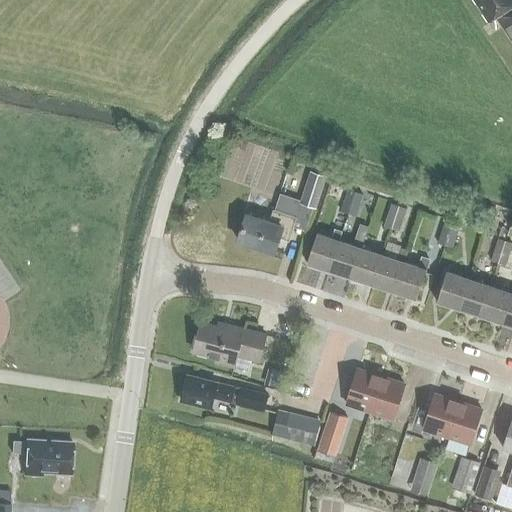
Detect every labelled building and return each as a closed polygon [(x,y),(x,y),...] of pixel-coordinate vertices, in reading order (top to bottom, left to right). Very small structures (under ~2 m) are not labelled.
[(511,0),(471,0),(487,23),(495,18),(511,43),(511,0)] [(328,169),(312,164),(299,204),(315,210),(327,177),(325,177),(328,169)] [(361,196),(347,191),(343,202),(357,207),(361,196)] [(290,231),(294,218),(293,217),(296,207),(276,201),(273,212),(272,211),(268,222),(245,215),(237,242),(273,253),(281,228),(290,231)] [(354,218),(357,207),(343,202),(339,213),(354,218)] [(390,205),(386,216),(401,221),(404,210),(390,205)] [(397,232),(401,221),(386,216),(383,228),(397,232)] [(454,239),(457,228),(443,223),(439,234),(454,239)] [(341,232),(333,229),(330,238),(316,233),(305,265),(327,273),(338,241),(341,232)] [(327,273),(349,280),(360,248),(363,237),(355,234),(351,245),(338,241),(327,273)] [(439,234),(436,245),(450,250),(454,239),(439,234)] [(496,240),(492,251),(507,256),(510,245),(496,240)] [(371,287),(381,255),(360,248),(349,280),(371,287)] [(396,260),(381,255),(371,287),(392,294),(403,263),(407,252),(399,249),(396,260)] [(507,256),(492,251),(489,262),(503,267),(507,256)] [(417,267),(403,263),(392,294),(415,302),(425,270),(428,261),(420,258),(417,267)] [(435,304),(457,311),(467,280),(445,272),(435,304)] [(457,311),(479,318),(489,287),(467,280),(457,311)] [(500,325),(510,294),(489,287),(479,318),(500,325)] [(511,294),(510,294),(500,325),(511,328),(511,294)] [(191,354),(216,360),(215,364),(234,369),(237,358),(259,364),(266,335),(218,322),(217,326),(200,322),(191,354)] [(271,369),(269,384),(283,386),(285,371),(271,369)] [(345,405),(368,413),(380,377),(356,370),(345,405)] [(179,401),(209,409),(212,398),(229,403),(229,404),(262,412),(266,396),(233,387),(233,388),(186,376),(179,401)] [(403,385),(380,377),(368,413),(391,420),(403,385)] [(422,430),(445,438),(457,403),(433,395),(422,430)] [(457,403),(445,438),(468,446),(480,410),(457,403)] [(347,418),(329,412),(316,450),(334,457),(347,418)] [(282,439),(313,447),(318,425),(287,417),(282,439)] [(511,470),(511,472),(507,487),(511,489),(511,421),(510,421),(501,450),(511,453),(511,468),(511,470)] [(25,455),(24,475),(41,476),(41,473),(70,475),(72,443),(26,440),(26,443),(12,442),(12,454),(25,455)] [(479,463),(461,457),(451,488),(469,494),(479,463)] [(425,460),(416,487),(429,491),(437,464),(425,460)] [(496,470),(482,466),(473,495),(487,499),(496,470)] [(0,511),(9,511),(10,504),(0,503),(0,511)]
